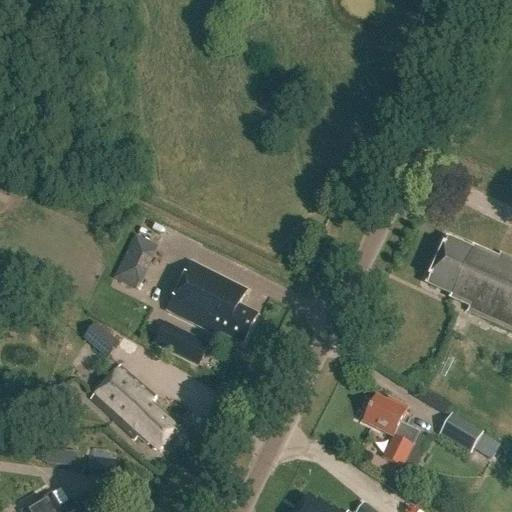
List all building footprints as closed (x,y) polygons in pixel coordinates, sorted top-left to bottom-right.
[(113,280),(140,293),(162,248),(136,235),(113,280)] [(470,313),(511,331),(511,260),(503,256),(501,260),(475,249),(473,254),(449,243),(430,286),(453,296),(452,300),(472,309),(470,313)] [(220,336),(242,347),(257,318),(238,309),(245,294),(191,267),(168,315),(218,340),(220,336)] [(81,343),(105,363),(118,348),(94,328),(81,343)] [(168,358),(200,373),(210,350),(178,335),(168,358)] [(155,401),(120,370),(91,403),(136,441),(138,441),(147,449),(149,446),(159,455),(180,431),(151,406),(155,401)] [(364,424),(395,440),(384,461),(403,470),(421,435),(402,425),(409,411),(388,400),(388,402),(377,397),(364,424)] [(467,456),(471,450),(491,463),(501,447),(449,416),(436,437),(467,456)] [(76,511),(68,498),(57,505),(48,490),(16,510),(17,511),(76,511)] [(345,511),(338,506),(337,508),(323,498),(321,501),(313,495),(300,511),(345,511)]
